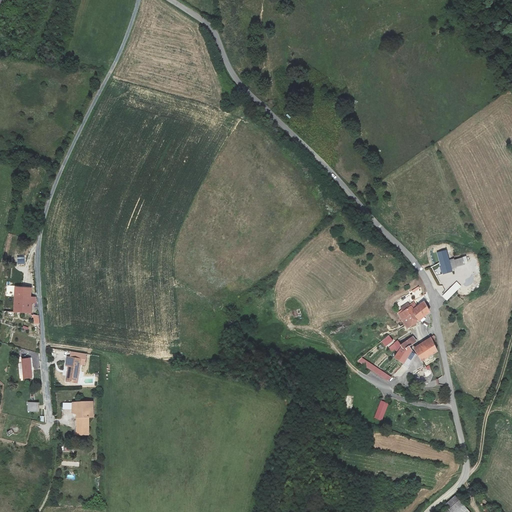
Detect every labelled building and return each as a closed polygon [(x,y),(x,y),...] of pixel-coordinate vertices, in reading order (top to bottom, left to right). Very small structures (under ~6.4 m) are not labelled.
[(446,250),(438,252),(443,274),(451,272),(451,270),(456,269),(455,267),(468,263),(466,256),(454,261),(454,259),(449,261),(446,250)] [(447,300),(461,286),(457,282),(443,296),(447,300)] [(30,305),(37,305),(37,297),(30,297),(30,287),(15,287),(15,311),(30,311),(30,305)] [(419,308),(413,312),(418,320),(424,315),(423,313),(428,310),(428,309),(427,308),(424,302),(424,301),(417,305),(419,308)] [(418,320),(413,312),(419,308),(417,305),(416,306),(414,302),(410,304),(409,302),(400,308),(402,310),(398,312),(408,328),(415,324),(414,322),(418,320)] [(382,340),(385,346),(393,340),(389,335),(382,340)] [(394,358),(404,364),(412,350),(409,346),(417,341),(413,336),(400,346),(397,341),(389,348),(392,351),(395,349),(398,352),(394,358)] [(422,359),(432,354),(437,351),(433,343),(436,340),(435,336),(431,337),(415,347),(422,359)] [(414,353),(412,350),(404,364),(408,367),(417,355),(414,353)] [(436,360),(432,354),(422,359),(426,366),(436,360)] [(22,359),(24,379),(33,378),(31,358),(22,359)] [(80,360),(67,358),(66,364),(69,364),(68,367),(66,382),(77,384),(80,360)] [(387,380),(391,377),(361,358),(358,361),(387,380)] [(94,401),(74,401),(74,411),(78,411),(78,434),(89,434),(90,416),(94,416),(94,401)] [(375,418),(382,421),(388,404),(381,401),(375,418)] [(28,403),(28,411),(38,411),(39,403),(28,403)] [(11,430),(9,432),(11,435),(14,434),(16,435),(17,435),(19,434),(21,433),(22,432),(22,430),(23,429),(22,426),(21,425),(19,424),(17,423),(16,423),(13,425),(12,426),(11,428),(11,430)] [(459,511),(463,509),(456,499),(447,507),(445,507),(448,511),(459,511)]
